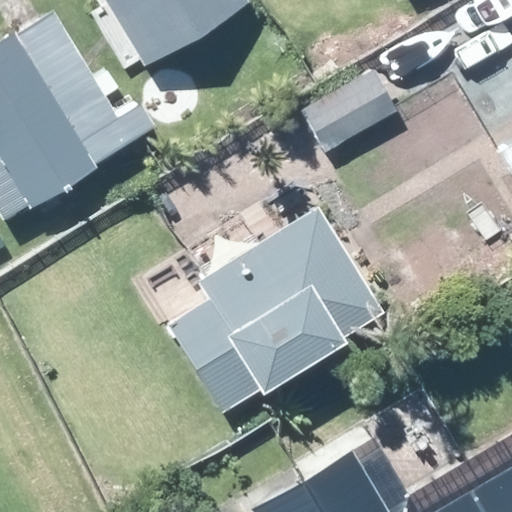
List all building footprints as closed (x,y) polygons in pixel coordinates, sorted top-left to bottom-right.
[(235,0),(92,0),(129,64),(237,2),(235,0)] [(78,64),(73,53),(32,77),(0,24),(0,207),(122,135),(84,73),(78,64)] [(351,128),(391,99),(366,63),(325,92),(351,128)] [(511,132),(488,148),(511,188),(511,132)] [(370,303),(358,286),(303,199),(194,268),(186,274),(196,291),(155,318),(211,405),(243,385),(240,382),(325,327),(327,331),(370,303)] [(511,511),(511,458),(506,462),(488,432),(469,444),(401,484),(374,500),(340,444),(246,500),(250,509),(251,511),(511,511)]
